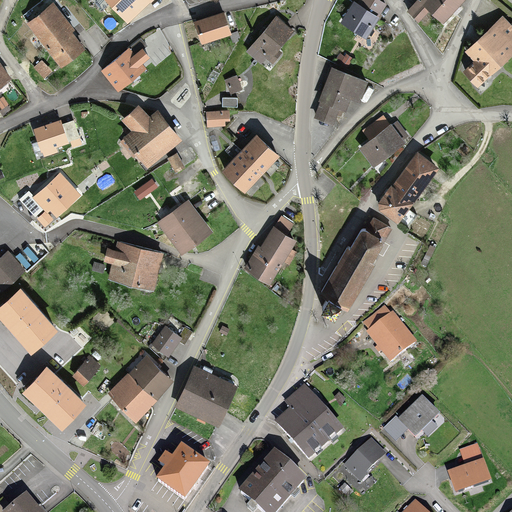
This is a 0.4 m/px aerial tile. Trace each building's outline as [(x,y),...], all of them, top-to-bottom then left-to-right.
[(47,0),(42,0),(22,16),(59,65),(81,48),(69,33),(71,31),(47,0)] [(107,0),(127,21),(148,0),(107,0)] [(378,0),(358,0),(345,22),(365,35),(384,4),(378,0)] [(418,0),(407,10),(416,20),(429,9),(438,19),(460,0),(418,0)] [(229,34),(222,12),(193,21),(200,43),(229,34)] [(463,69),(476,84),(511,51),(511,25),(511,26),(502,16),(464,51),(472,60),(463,69)] [(276,18),(252,45),(271,61),(280,51),(276,48),(291,30),(276,18)] [(139,40),(130,48),(136,53),(144,45),(139,40)] [(130,51),(102,73),(116,91),(144,69),(130,51)] [(39,61),(32,67),(42,78),(49,71),(39,61)] [(0,65),(0,83),(8,78),(0,65)] [(331,68),(314,115),(331,122),(337,106),(345,109),(349,96),(358,100),(365,80),(331,68)] [(236,99),(222,99),(222,108),(236,107),(236,99)] [(137,153),(146,164),(180,136),(157,109),(147,117),(137,105),(121,118),(131,130),(119,140),(132,156),(137,153)] [(228,112),(207,113),(208,126),(225,126),(224,120),(229,120),(228,112)] [(54,116),(30,124),(41,156),(64,148),(54,116)] [(368,140),(359,147),(371,164),(408,138),(396,121),(388,127),(381,116),(361,130),(368,140)] [(222,170),(243,188),(275,151),(247,127),(231,145),(238,152),(222,170)] [(175,153),(167,157),(174,170),(182,167),(175,153)] [(417,155),(377,203),(395,218),(435,169),(417,155)] [(81,196),(60,173),(33,197),(48,212),(50,210),(57,218),(81,196)] [(143,184),(132,191),(137,198),(148,191),(143,184)] [(165,206),(153,214),(180,252),(210,231),(193,209),(208,198),(202,189),(169,212),(165,206)] [(273,226),(245,266),(266,280),(283,257),(287,260),(293,251),(289,248),(294,240),(273,226)] [(359,229),(320,290),(346,308),(376,262),(371,259),(381,243),(359,229)] [(112,263),(109,277),(152,287),(160,252),(116,243),(114,251),(106,250),(104,261),(112,263)] [(8,254),(0,260),(0,288),(21,271),(8,254)] [(22,292),(0,311),(0,315),(32,352),(56,331),(22,292)] [(377,317),(363,327),(389,363),(413,345),(391,314),(380,322),(377,317)] [(165,328),(152,343),(165,355),(178,339),(165,328)] [(108,394),(135,421),(173,382),(146,356),(108,394)] [(92,360),(73,377),(80,386),(100,368),(92,360)] [(193,368),(177,407),(219,425),(236,386),(193,368)] [(47,371),(26,394),(63,429),(84,405),(47,371)] [(343,427),(304,384),(286,401),(292,406),(276,421),(309,458),(343,427)] [(435,413),(419,398),(396,420),(412,436),(435,413)] [(380,455),(367,441),(341,465),(353,479),(380,455)] [(164,469),(156,480),(185,499),(196,482),(209,465),(182,447),(173,459),(164,453),(156,464),(164,469)] [(271,452),(238,492),(263,511),(274,511),(302,477),(271,452)] [(486,481),(479,461),(446,472),(453,492),(486,481)] [(36,511),(23,497),(5,511),(36,511)] [(428,511),(416,499),(402,511),(428,511)]
